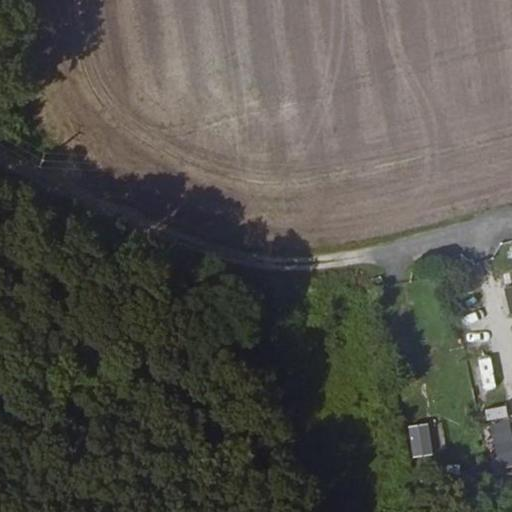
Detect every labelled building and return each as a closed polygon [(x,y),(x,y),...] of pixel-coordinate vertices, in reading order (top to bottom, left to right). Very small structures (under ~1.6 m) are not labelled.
[(468,315),(475,344),(488,340),(481,312),(468,315)] [(421,362),(433,359),(426,330),(414,333),(421,362)] [(472,363),(480,392),(500,387),(492,358),(472,363)] [(486,408),(487,420),(510,418),(508,406),(486,408)] [(511,428),(511,420),(490,423),(498,469),(511,467),(511,428)]
